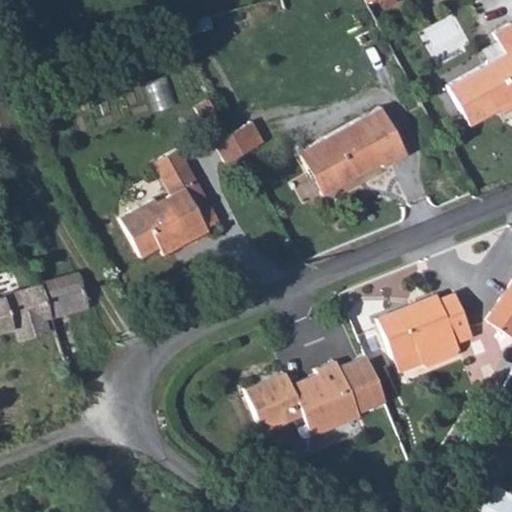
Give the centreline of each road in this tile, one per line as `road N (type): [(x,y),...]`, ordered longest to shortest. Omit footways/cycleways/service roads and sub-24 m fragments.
road 1 (unclassified): [(511,197),(195,329),(147,362),(130,407)]
road 2 (unclassified): [(130,407),(163,457),(247,511)]
road 3 (unclassified): [(130,407),(0,463)]
